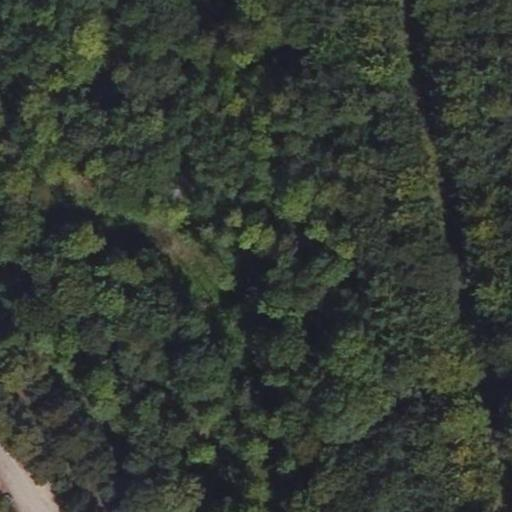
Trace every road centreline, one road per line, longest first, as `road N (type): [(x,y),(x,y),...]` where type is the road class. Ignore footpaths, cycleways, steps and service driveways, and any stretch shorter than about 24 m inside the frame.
road 1 (track): [(359,0),(467,511)]
road 2 (track): [(511,176),(473,0)]
